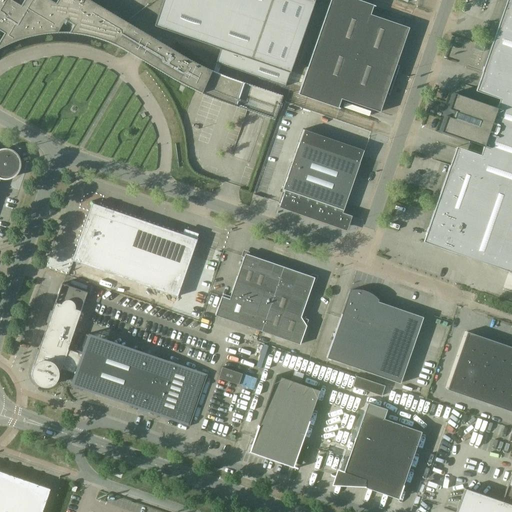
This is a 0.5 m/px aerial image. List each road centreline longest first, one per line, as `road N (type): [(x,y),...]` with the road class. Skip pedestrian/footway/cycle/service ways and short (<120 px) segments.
road 1 (unclassified): [(59,152),(351,249),(361,241),(446,0)]
road 2 (unclassified): [(360,511),(96,421),(69,437)]
road 3 (unknown): [(437,288),(408,378),(409,407),(432,434),(407,511)]
road 4 (tertiary): [(286,511),(69,437)]
road 5 (unknown): [(218,371),(221,345),(99,299),(84,310),(87,325),(102,333)]
road 6 (unclassified): [(0,322),(59,152)]
road 7 (unknown): [(287,358),(341,375),(306,493)]
road 8 (unclassified): [(69,437),(90,478),(184,511)]
road 9 (unknown): [(102,333),(218,371)]
